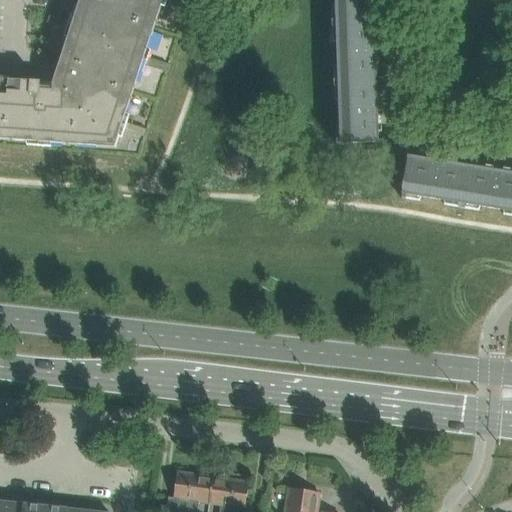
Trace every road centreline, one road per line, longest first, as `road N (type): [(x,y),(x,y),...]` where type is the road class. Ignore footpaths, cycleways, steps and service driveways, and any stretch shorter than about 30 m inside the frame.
road 1 (secondary): [(0,367),(511,426)]
road 2 (secondary): [(511,375),(0,319)]
road 3 (unclassified): [(68,413),(321,442),(339,449),(404,511)]
road 4 (residential): [(511,142),(416,136),(402,127),(393,106),(386,0)]
